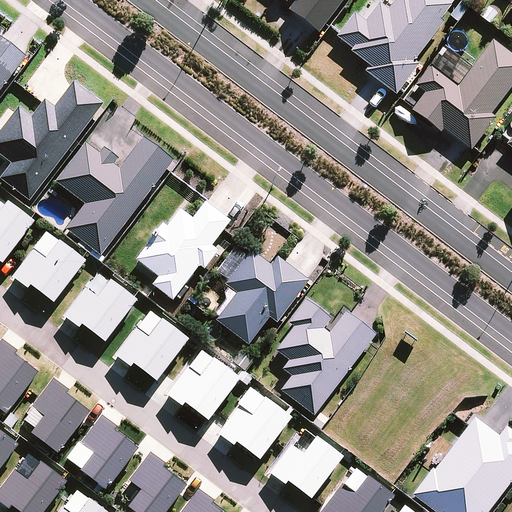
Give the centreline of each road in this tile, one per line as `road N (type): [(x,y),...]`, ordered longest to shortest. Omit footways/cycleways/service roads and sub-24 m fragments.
road 1 (tertiary): [(511,334),(67,0)]
road 2 (tertiary): [(144,0),(511,282)]
road 3 (residential): [(0,304),(274,511)]
